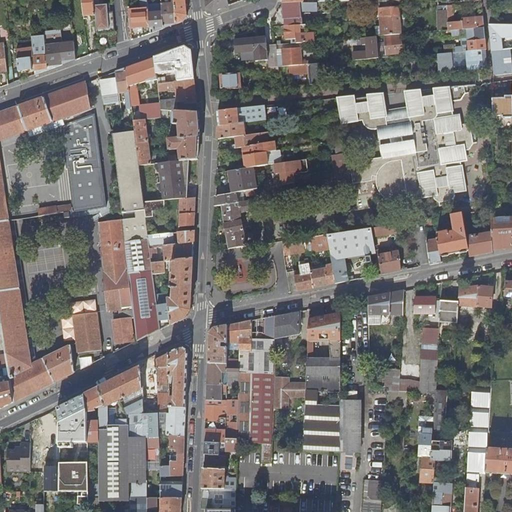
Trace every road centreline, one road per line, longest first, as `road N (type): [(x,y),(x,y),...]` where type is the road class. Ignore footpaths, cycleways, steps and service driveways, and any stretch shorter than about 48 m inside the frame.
road 1 (residential): [(511,261),(200,325)]
road 2 (residential): [(200,325),(205,124),(197,25)]
road 3 (residential): [(200,325),(0,424)]
road 4 (residential): [(194,511),(200,325)]
road 5 (residential): [(0,102),(124,52)]
